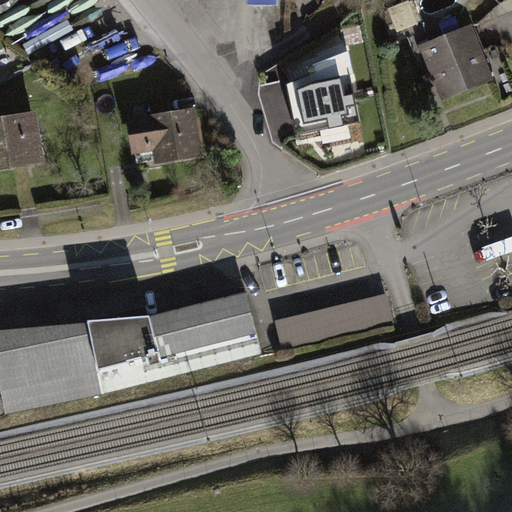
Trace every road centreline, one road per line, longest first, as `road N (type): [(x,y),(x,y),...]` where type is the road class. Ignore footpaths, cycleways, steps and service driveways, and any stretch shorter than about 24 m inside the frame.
road 1 (residential): [(70,511),(262,450),(435,415)]
road 2 (primary): [(0,273),(123,259),(302,219)]
road 3 (residential): [(162,0),(211,52),(302,219)]
road 4 (residential): [(365,198),(435,415)]
road 5 (primary): [(365,198),(511,143)]
